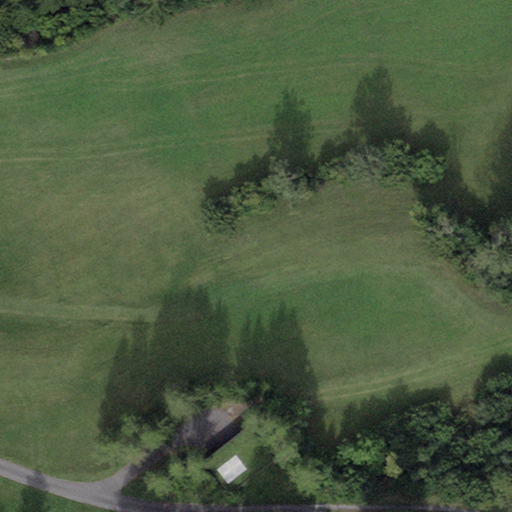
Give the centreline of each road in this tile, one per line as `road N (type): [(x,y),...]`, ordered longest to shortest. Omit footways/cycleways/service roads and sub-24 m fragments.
road 1 (track): [(0,465),(151,511)]
road 2 (track): [(202,511),(349,508)]
